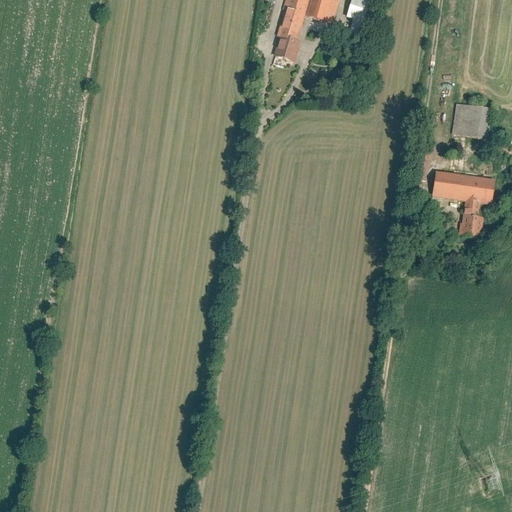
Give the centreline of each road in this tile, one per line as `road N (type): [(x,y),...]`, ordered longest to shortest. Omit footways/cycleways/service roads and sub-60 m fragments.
road 1 (track): [(194,511),(253,131),(285,101),(306,60)]
road 2 (track): [(442,0),(423,138),(438,167)]
